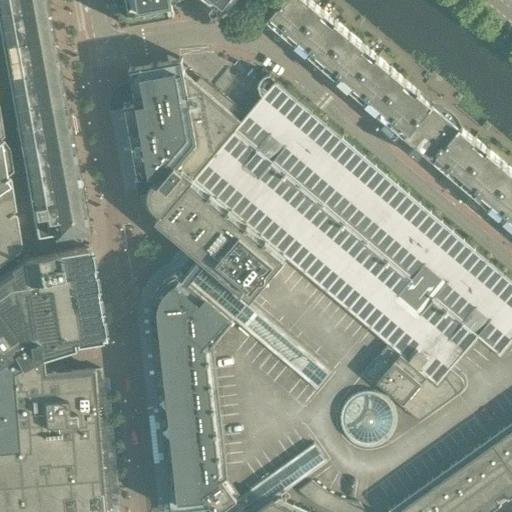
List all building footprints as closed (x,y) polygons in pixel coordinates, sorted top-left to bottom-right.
[(52,242),(88,236),(44,0),(0,0),(0,46),(36,240),(51,237),(52,242)] [(116,0),(119,12),(120,21),(121,24),(124,24),(142,20),(145,20),(150,19),(153,19),(171,15),(174,15),(173,12),(172,6),(172,3),(176,2),(180,1),(181,0),(218,0),(229,8),(235,0),(116,0)] [(510,225),(511,227),(511,170),(309,0),(281,0),(270,14),(267,11),(263,17),(322,67),(318,72),(323,76),(327,71),(377,113),(373,118),(378,123),(382,118),(414,144),(408,151),(416,158),(422,151),(457,181),(453,186),(458,190),(463,185),(505,221),(500,226),(506,230),(510,225)] [(117,103),(117,104),(117,106),(117,107),(118,108),(132,189),(138,188),(139,191),(141,191),(147,189),(147,193),(147,195),(149,202),(150,205),(152,207),(154,209),(156,210),(158,212),(161,213),(157,218),(155,219),(157,220),(155,223),(189,251),(181,261),(175,268),(172,269),(165,273),(158,279),(155,283),(152,288),(148,296),(146,303),(145,312),(145,316),(148,337),(148,342),(151,365),(166,509),(166,511),(184,511),(184,508),(211,505),(215,511),(216,511),(235,499),(243,511),(484,511),(511,492),(511,279),(505,273),(277,82),(276,80),(271,75),(269,75),(268,76),(266,76),(265,77),(263,78),(262,79),(261,80),(260,81),(260,83),(259,84),(259,86),(259,88),(259,89),(264,94),(262,96),(256,104),(247,114),(245,112),(235,104),(219,91),(208,82),(207,81),(202,88),(184,73),(184,70),(182,62),(181,58),(178,59),(160,62),(157,63),(153,64),(150,64),(132,67),(129,68),(129,71),(131,80),(131,81),(133,90),(129,90),(128,91),(126,91),(124,92),(123,93),(121,94),(120,96),(119,97),(118,99),(118,101),(117,103)] [(0,262),(18,250),(0,140),(0,262)] [(0,362),(11,355),(19,369),(39,358),(41,357),(72,348),(71,344),(73,344),(74,345),(105,340),(90,247),(21,259),(21,260),(0,274),(0,362)] [(102,511),(110,503),(109,479),(100,368),(90,369),(40,373),(39,358),(19,369),(11,355),(0,362),(0,511),(102,511)]
